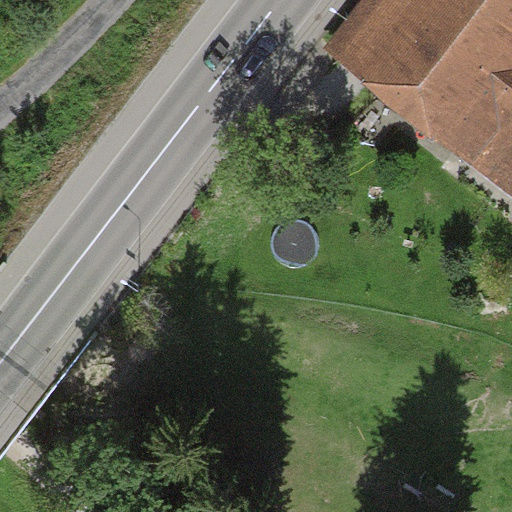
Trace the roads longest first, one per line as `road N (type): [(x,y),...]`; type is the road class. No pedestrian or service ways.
road 1 (secondary): [(282,0),(0,366)]
road 2 (track): [(109,0),(0,119)]
road 3 (track): [(0,423),(91,511)]
